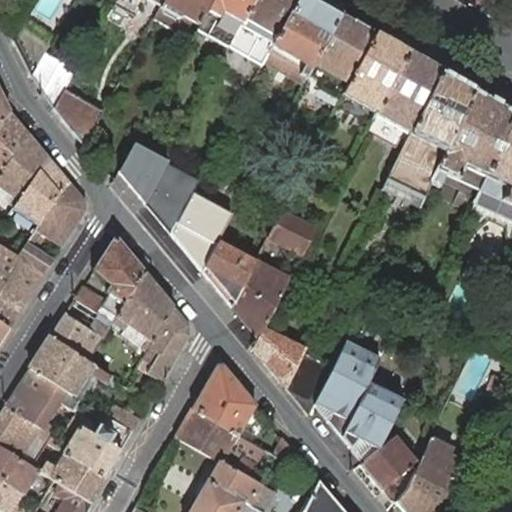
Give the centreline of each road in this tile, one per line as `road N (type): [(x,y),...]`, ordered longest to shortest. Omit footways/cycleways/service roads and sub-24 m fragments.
road 1 (residential): [(373,511),(221,331)]
road 2 (residential): [(221,331),(112,511)]
road 3 (residential): [(0,382),(118,209)]
road 4 (residential): [(118,209),(19,84),(0,46)]
road 5 (residential): [(221,331),(118,209)]
